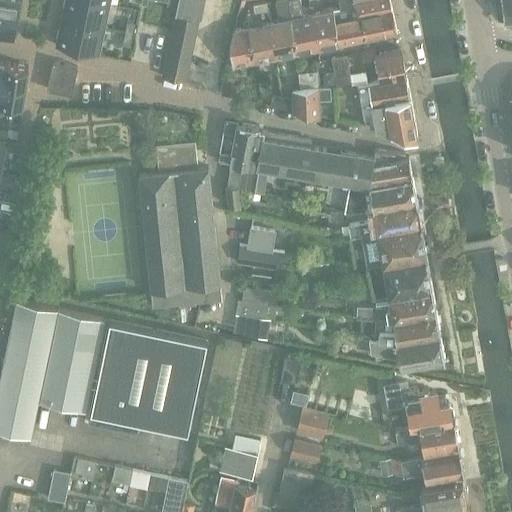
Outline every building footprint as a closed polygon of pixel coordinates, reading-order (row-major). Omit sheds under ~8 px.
[(0,0),(0,34),(14,36),(19,0),(0,0)] [(94,0),(67,0),(64,19),(103,28),(108,3),(94,0)] [(205,0),(178,0),(177,7),(164,67),(162,76),(184,81),(197,18),(201,19),(205,0)] [(287,0),(298,52),(318,48),(311,14),(304,16),(300,0),(287,0)] [(338,0),(340,8),(354,5),(353,1),(356,0),(338,0)] [(353,1),(354,5),(356,17),(363,15),(392,9),(389,0),(356,0),(353,1)] [(511,21),(511,0),(502,0),(504,21),(511,21)] [(254,13),(266,11),(268,11),(267,1),(253,3),(254,13)] [(333,11),(340,43),(367,38),(363,15),(356,17),(354,5),(340,8),(332,10),(333,11)] [(363,15),(367,38),(397,32),(392,9),(363,15)] [(311,14),(318,48),(340,43),(333,11),(332,10),(311,14)] [(64,19),(58,44),(98,52),(103,28),(64,19)] [(290,19),(268,23),(276,57),(296,53),(290,19)] [(128,20),(126,33),(134,34),(137,22),(128,20)] [(247,27),(254,61),(276,57),(268,23),(247,27)] [(233,66),(254,61),(247,27),(233,30),(230,49),(233,66)] [(126,33),(123,45),(132,47),(134,34),(126,33)] [(376,60),(380,81),(383,81),(406,76),(401,49),(375,54),(374,49),(361,52),(363,62),(376,60)] [(333,58),(338,85),(353,83),(351,72),(350,72),(347,55),(340,57),(333,58)] [(54,61),(47,89),(71,95),(77,67),(54,61)] [(1,101),(0,106),(20,110),(27,68),(6,65),(0,101),(1,101)] [(326,73),(323,76),(324,84),(333,83),(335,83),(334,72),(326,73)] [(366,83),(358,84),(361,106),(371,105),(376,130),(419,140),(406,76),(383,81),(380,81),(366,83)] [(223,81),(221,89),(223,89),(222,94),(231,96),(234,97),(237,84),(223,81)] [(292,90),(293,98),(293,111),(319,117),(319,99),(331,99),(330,87),(318,87),(292,90)] [(282,108),(284,96),(273,93),(270,106),(282,108)] [(293,111),(293,98),(284,96),(282,108),(293,111)] [(232,155),(221,153),(219,161),(231,164),(256,168),(262,131),(259,131),(260,127),(237,123),(232,155)] [(0,127),(0,136),(8,137),(9,129),(0,127)] [(231,164),(228,186),(239,189),(254,191),(258,169),(258,168),(268,170),(268,171),(369,187),(374,156),(310,146),(311,139),(262,131),(256,168),(231,164)] [(160,172),(139,174),(151,290),(153,290),(154,305),(221,298),(219,283),(220,283),(208,167),(198,168),(196,149),(195,140),(157,144),(158,158),(160,172)] [(374,156),(369,187),(414,179),(412,167),(410,157),(406,158),(405,154),(375,149),(374,156)] [(371,197),(346,201),(344,199),(338,205),(337,209),(345,210),(345,212),(351,213),(368,210),(418,202),(414,179),(369,187),(371,197)] [(242,208),(239,189),(228,186),(226,186),(228,205),(242,208)] [(351,236),(362,234),(422,224),(418,202),(368,210),(370,220),(349,224),(351,236)] [(367,267),(382,264),(427,256),(422,224),(362,234),(367,267)] [(272,251),(275,229),(250,226),(247,247),(272,251)] [(241,248),(239,264),(278,269),(280,253),(241,248)] [(382,264),(388,295),(388,297),(433,289),(427,256),(382,264)] [(238,299),(238,301),(276,306),(277,306),(279,291),(244,286),(242,300),(238,299)] [(375,298),(376,307),(358,306),(357,317),(377,319),(395,320),(437,312),(433,289),(388,297),(388,295),(375,298)] [(16,300),(0,378),(0,429),(31,436),(38,400),(85,409),(90,387),(96,388),(89,422),(138,432),(140,421),(188,431),(206,341),(110,321),(98,377),(93,375),(105,318),(16,300)] [(238,301),(236,313),(252,316),(261,318),(271,319),(275,319),(277,306),(276,306),(238,301)] [(377,319),(375,337),(402,341),(440,335),(437,312),(395,320),(377,319)] [(236,313),(234,331),(236,332),(258,336),(261,318),(252,316),(236,313)] [(376,359),(398,354),(400,367),(432,361),(433,368),(450,365),(449,358),(445,359),(440,335),(402,341),(375,337),(359,335),(356,346),(374,350),(376,359)] [(302,360),(286,357),(280,382),(297,381),(302,360)] [(388,391),(385,391),(388,407),(393,406),(407,404),(411,426),(419,425),(453,419),(452,418),(455,414),(454,408),(450,405),(449,401),(446,401),(445,395),(438,396),(437,389),(429,391),(429,389),(419,390),(418,385),(409,387),(407,378),(387,382),(388,391)] [(303,405),(296,431),(323,439),(330,412),(303,405)] [(411,426),(395,429),(395,430),(398,444),(421,439),(424,452),(459,446),(455,419),(453,419),(419,425),(411,426)] [(320,445),(295,438),(291,454),(316,461),(320,445)] [(224,446),(219,469),(237,473),(253,476),(258,453),(258,452),(233,447),(232,447),(225,445),(224,446)] [(401,459),(391,457),(393,473),(404,476),(424,472),(426,484),(465,477),(460,449),(450,451),(421,456),(401,459)] [(94,476),(97,462),(74,457),(70,471),(94,476)] [(391,457),(380,459),(382,474),(393,473),(391,457)] [(112,480),(126,483),(130,469),(130,468),(115,465),(112,480)] [(285,466),(279,492),(309,498),(314,472),(285,466)] [(130,469),(126,483),(130,484),(143,487),(146,473),(147,472),(130,468),(130,469)] [(54,470),(48,497),(48,499),(65,502),(71,473),(54,470)] [(146,473),(143,487),(147,488),(148,488),(160,490),(162,476),(151,473),(147,472),(146,473)] [(220,483),(215,504),(230,507),(234,488),(234,486),(235,485),(235,484),(236,477),(235,477),(232,476),(222,474),(221,474),(220,483)] [(166,491),(161,511),(181,511),(184,503),(188,481),(168,477),(162,476),(160,490),(166,491)] [(230,507),(228,511),(251,511),(257,489),(257,488),(259,481),(259,480),(252,479),(238,476),(237,476),(237,477),(236,477),(235,484),(235,485),(234,486),(234,488),(230,507)] [(468,511),(466,497),(468,493),(467,487),(464,485),(463,481),(419,489),(422,505),(396,509),(396,511),(468,511)] [(86,503),(84,511),(95,511),(97,506),(86,503)] [(193,511),(195,505),(184,503),(181,511),(193,511)]
